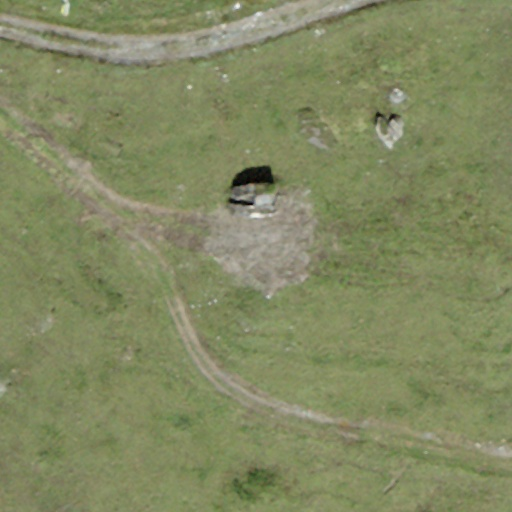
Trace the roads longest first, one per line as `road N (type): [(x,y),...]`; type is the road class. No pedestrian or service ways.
road 1 (track): [(0,138),(87,200),(168,294),(205,380),(249,416),(511,483)]
road 2 (track): [(363,0),(200,51),(118,55),(0,36)]
